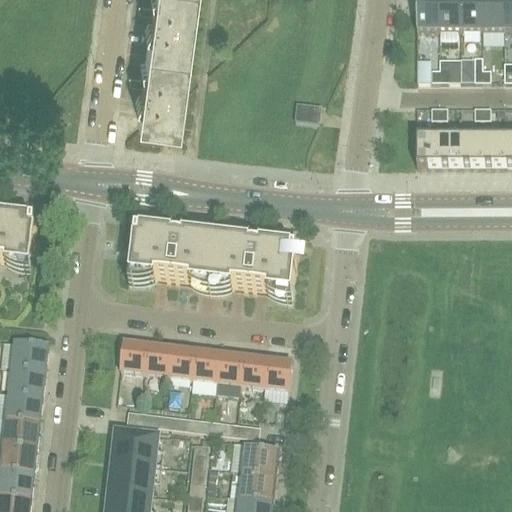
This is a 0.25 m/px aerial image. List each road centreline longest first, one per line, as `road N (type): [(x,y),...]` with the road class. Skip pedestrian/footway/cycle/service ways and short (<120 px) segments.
road 1 (tertiary): [(351,207),(92,182)]
road 2 (residential): [(332,345),(77,315)]
road 3 (residential): [(351,207),(376,0)]
road 4 (residential): [(56,511),(77,315)]
road 5 (residential): [(92,182),(115,0)]
road 6 (residential): [(315,511),(332,345)]
road 7 (tertiary): [(511,208),(351,207)]
road 8 (residential): [(332,345),(351,207)]
road 9 (residential): [(77,315),(92,182)]
